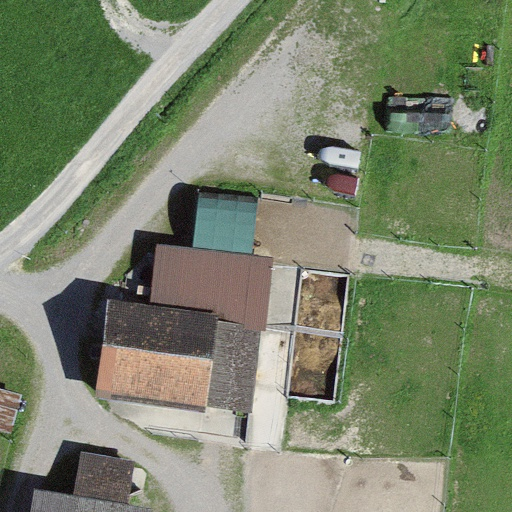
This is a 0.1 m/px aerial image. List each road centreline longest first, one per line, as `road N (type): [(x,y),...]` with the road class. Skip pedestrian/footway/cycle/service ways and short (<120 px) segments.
road 1 (track): [(0,255),(50,211),(236,0)]
road 2 (track): [(198,511),(169,470),(99,426),(81,404),(44,314),(0,276)]
road 3 (track): [(19,511),(53,422),(81,404)]
